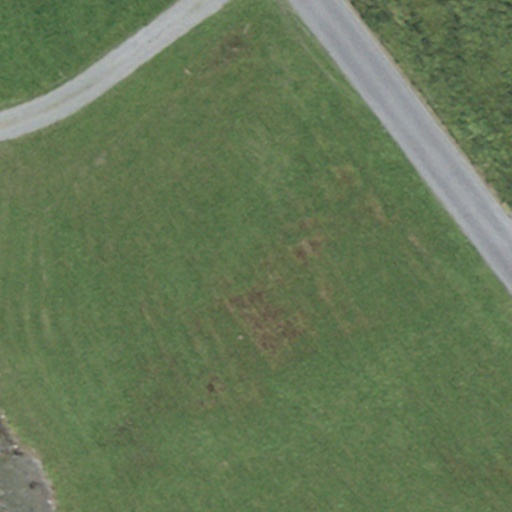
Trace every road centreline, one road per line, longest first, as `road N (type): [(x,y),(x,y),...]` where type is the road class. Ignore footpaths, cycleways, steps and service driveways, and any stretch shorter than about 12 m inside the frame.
road 1 (tertiary): [(313,0),(511,261)]
road 2 (track): [(209,0),(83,88),(0,124)]
